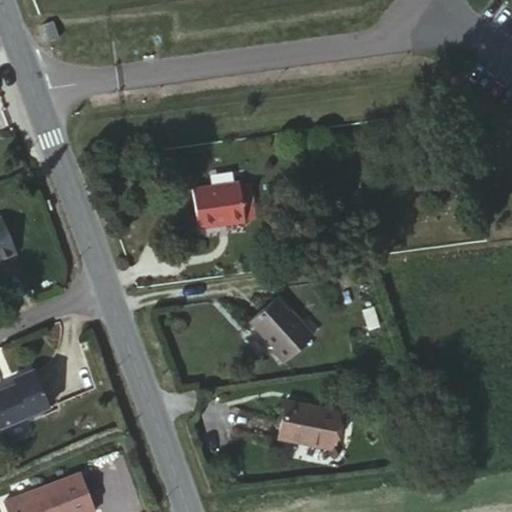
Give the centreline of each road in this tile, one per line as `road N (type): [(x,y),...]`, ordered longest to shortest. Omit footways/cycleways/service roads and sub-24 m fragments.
road 1 (tertiary): [(0,8),(99,283)]
road 2 (tertiary): [(99,283),(181,511)]
